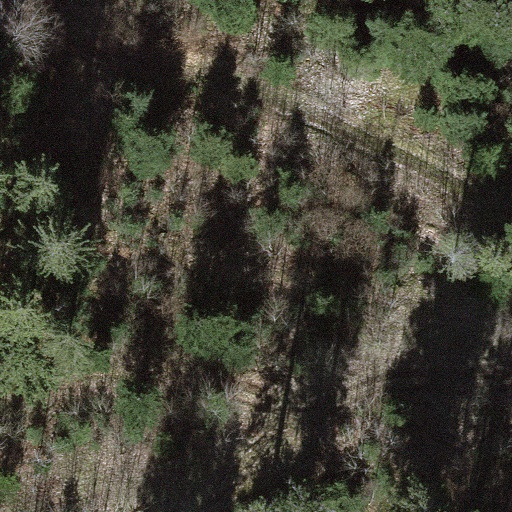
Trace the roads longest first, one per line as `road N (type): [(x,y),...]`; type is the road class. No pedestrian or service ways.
road 1 (track): [(0,8),(77,41),(286,102),(511,202)]
road 2 (track): [(390,386),(511,382)]
